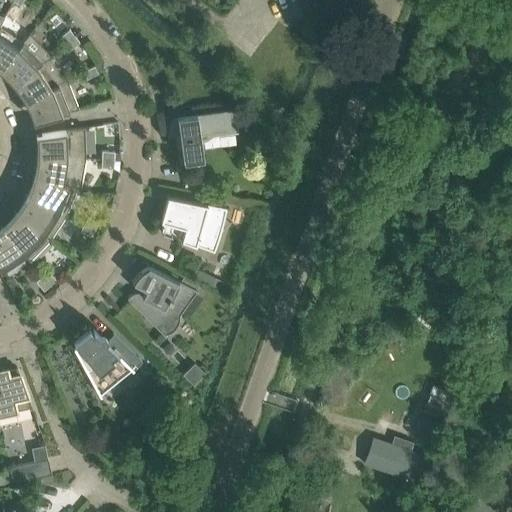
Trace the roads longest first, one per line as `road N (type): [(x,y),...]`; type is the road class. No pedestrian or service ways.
road 1 (residential): [(216,511),(393,0)]
road 2 (residential): [(18,332),(90,283),(134,199),(133,106),(106,39),(75,0)]
